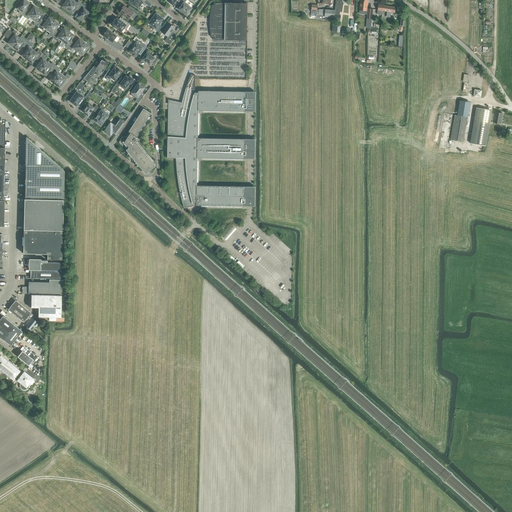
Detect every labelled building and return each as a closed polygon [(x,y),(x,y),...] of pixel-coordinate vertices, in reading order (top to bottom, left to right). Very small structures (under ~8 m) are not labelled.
[(20,14),(23,16),(27,10),(24,9),(29,3),(26,1),(25,0),(22,0),(16,9),(19,11),(18,13),(20,14)] [(64,0),(66,1),(62,7),(64,9),(66,10),(74,0),(73,0),(64,0)] [(77,3),(74,0),(66,10),(69,12),(72,14),(76,8),(78,10),(82,4),(78,1),(77,3)] [(151,7),(152,5),(145,0),(129,0),(129,1),(132,4),(134,6),(135,6),(138,8),(142,3),(146,5),(148,5),(151,7)] [(192,8),(184,3),(186,0),(181,0),(180,2),(183,4),(179,9),(187,15),(192,8)] [(247,3),(214,3),(214,5),(212,5),(210,11),(210,18),(210,24),(210,31),(211,37),(213,37),(213,40),(247,40),(247,3)] [(79,19),(79,20),(81,21),(82,21),(88,12),(83,9),(85,6),(82,4),(78,10),(81,12),(77,17),(79,19)] [(312,4),(311,11),(311,14),(310,16),(316,17),(315,18),(323,18),(330,19),(330,17),(325,17),(323,17),(323,15),(324,9),(319,9),(319,10),(317,10),(317,5),(312,4)] [(382,11),(385,11),(386,11),(387,6),(383,5),(378,4),(377,14),(382,15),(382,11)] [(122,10),(120,13),(129,19),(131,17),(134,19),(136,15),(135,14),(137,11),(130,6),(128,9),(124,6),(122,9),(122,10)] [(387,11),(386,17),(390,18),(391,12),(395,12),(395,7),(387,6),(386,11),(387,11)] [(29,12),(27,10),(23,16),(27,19),(28,18),(31,20),(39,10),(37,8),(36,9),(34,7),(29,12)] [(330,17),(332,17),(334,17),(335,10),(325,9),(325,17),(330,17)] [(35,22),(33,24),(38,27),(42,21),(39,19),(44,14),(41,12),(41,11),(39,10),(31,20),(35,22)] [(157,14),(156,13),(149,23),(156,28),(155,29),(158,31),(162,27),(159,25),(163,19),(160,16),(160,15),(157,13),(157,14)] [(42,21),(38,27),(42,30),(43,28),(46,31),(54,21),(52,19),(51,19),(48,17),(44,23),(42,21)] [(113,20),(112,23),(112,24),(112,25),(115,27),(115,28),(118,29),(121,32),(124,29),(127,30),(130,24),(121,17),(119,20),(117,19),(116,20),(115,20),(114,21),(113,20)] [(50,33),(48,35),(53,38),(57,32),(54,30),(58,25),(56,23),(56,22),(54,21),(46,31),(50,33)] [(170,25),(168,24),(162,32),(168,37),(165,41),(169,44),(176,34),(172,31),(174,28),(172,27),(173,26),(171,24),(170,25)] [(59,34),(57,32),(53,38),(57,41),(58,39),(61,41),(69,31),(67,30),(66,30),(63,28),(59,34)] [(104,34),(103,36),(107,39),(106,40),(121,51),(124,47),(114,40),(117,36),(108,29),(106,31),(105,32),(104,33),(104,34)] [(12,47),(16,43),(19,38),(15,35),(17,32),(14,30),(12,33),(8,30),(3,35),(8,39),(8,38),(10,40),(8,43),(10,45),(10,46),(12,47)] [(71,33),(69,31),(61,41),(62,42),(62,41),(67,44),(65,47),(68,49),(72,43),(69,41),(73,35),(71,33)] [(19,38),(16,43),(12,47),(15,49),(15,48),(17,51),(22,45),(24,47),(28,41),(26,39),(24,42),(19,38)] [(78,39),(74,45),(72,43),(68,49),(70,51),(72,48),(77,51),(84,42),(81,41),(78,39)] [(31,43),(28,41),(24,47),(27,49),(21,55),(24,57),(24,58),(26,59),(33,50),(28,47),(31,43)] [(86,44),(84,42),(77,51),(82,55),(88,46),(86,44)] [(145,49),(144,48),(146,45),(142,42),(139,46),(136,43),(133,47),(132,46),(128,52),(131,54),(131,53),(133,54),(132,55),(135,57),(136,56),(138,54),(141,55),(145,49)] [(38,50),(36,53),(33,50),(26,59),(28,61),(29,61),(31,63),(35,57),(38,59),(42,53),(38,50)] [(147,52),(142,60),(150,65),(152,63),(154,65),(160,57),(156,55),(154,55),(153,57),(147,52)] [(45,55),(42,53),(38,59),(40,61),(35,68),(38,70),(40,72),(48,62),(44,60),(46,58),(44,57),(45,55)] [(100,63),(97,61),(88,74),(92,77),(98,69),(103,73),(110,63),(106,61),(105,62),(102,60),(100,63)] [(48,62),(40,72),(42,73),(45,75),(49,70),(52,71),(56,66),(52,62),(51,64),(48,62)] [(59,68),(56,66),(52,71),(54,73),(49,80),(52,82),(54,84),(61,74),(58,72),(60,70),(58,69),(59,68)] [(109,69),(103,77),(107,80),(107,78),(109,80),(111,80),(112,78),(115,81),(122,72),(120,71),(121,71),(118,69),(117,68),(116,69),(115,68),(112,71),(109,69)] [(70,76),(67,73),(64,76),(61,74),(54,84),(56,86),(56,85),(59,87),(66,78),(67,79),(70,76)] [(253,92),(246,91),(203,91),(198,91),(198,92),(195,92),(196,75),(191,74),(190,77),(188,81),(187,85),(183,97),(180,108),(179,109),(174,110),(171,104),(168,98),(168,99),(167,158),(176,158),(176,163),(176,164),(176,165),(176,166),(176,167),(176,168),(176,169),(177,170),(177,171),(177,172),(177,173),(177,174),(177,175),(177,176),(177,177),(177,178),(178,179),(178,180),(178,181),(178,182),(178,183),(178,184),(179,185),(179,186),(179,187),(179,188),(179,189),(179,190),(180,191),(180,192),(180,193),(180,194),(180,195),(181,196),(181,197),(181,198),(181,199),(182,200),(182,201),(182,202),(184,208),(193,206),(193,203),(196,203),(196,205),(201,205),(244,206),(250,206),(255,206),(255,187),(251,186),(197,185),(197,158),(245,159),(251,159),(255,159),(255,139),(252,139),(245,139),(198,138),(198,111),(245,111),(253,112),(255,112),(255,92),(253,92)] [(129,78),(126,76),(122,83),(119,81),(112,91),(115,93),(120,86),(126,90),(129,86),(128,85),(130,83),(131,83),(134,79),(130,77),(129,78)] [(74,104),(73,105),(76,106),(77,106),(84,96),(79,93),(85,85),(81,81),(72,94),(74,96),(70,101),(74,104)] [(137,99),(135,101),(138,104),(143,97),(140,95),(145,88),(142,85),(140,83),(139,84),(139,83),(132,93),(131,95),(137,99)] [(481,97),(482,90),(474,89),(473,96),(481,97)] [(465,101),(460,101),(458,115),(454,115),(450,140),(463,142),(467,117),(469,117),(471,102),(465,101)] [(96,105),(94,108),(89,104),(86,108),(85,107),(83,110),(84,110),(83,112),(89,116),(93,110),(95,112),(99,107),(96,105)] [(117,109),(116,110),(121,113),(124,108),(119,105),(117,109)] [(101,106),(96,113),(99,115),(95,120),(98,122),(97,123),(100,125),(100,124),(101,125),(106,119),(107,119),(108,116),(108,115),(110,112),(105,108),(101,106)] [(476,107),(470,143),(486,146),(490,120),(494,120),(493,123),(501,124),(502,113),(495,112),(495,114),(491,113),(492,110),(476,107)] [(129,132),(126,136),(123,136),(119,142),(125,150),(126,150),(146,174),(156,166),(137,142),(139,140),(139,139),(139,138),(136,136),(151,113),(144,108),(129,132)] [(113,133),(116,135),(124,123),(120,120),(116,126),(111,122),(104,132),(111,137),(113,133)] [(25,164),(24,197),(63,198),(64,171),(42,151),(26,136),(25,164)] [(47,254),(47,259),(61,260),(63,201),(24,200),(23,253),(47,254)] [(234,226),(224,237),(227,239),(236,228),(234,226)] [(30,278),(45,278),(60,279),(60,263),(47,262),(47,260),(40,260),(41,259),(29,259),(28,270),(30,270),(30,278)] [(22,294),(48,294),(63,295),(63,280),(49,279),(49,282),(28,282),(28,287),(22,287),(22,294)] [(29,294),(28,307),(30,307),(37,307),(37,316),(48,316),(48,319),(54,319),(54,316),(60,317),(60,295),(29,294)] [(15,300),(7,310),(23,322),(27,318),(29,319),(25,325),(27,327),(24,330),(32,336),(34,333),(32,330),(35,326),(36,327),(39,323),(38,322),(40,320),(36,317),(31,313),(15,300)] [(0,325),(9,333),(15,326),(2,316),(0,318),(0,325)] [(0,325),(0,337),(3,340),(9,333),(0,325)] [(10,346),(21,332),(22,331),(21,331),(15,326),(9,333),(3,340),(3,341),(3,340),(10,346)] [(21,350),(17,356),(31,367),(35,361),(21,350)] [(1,357),(0,357),(0,368),(13,380),(20,372),(1,357)] [(20,376),(17,380),(20,383),(20,384),(20,385),(20,386),(20,387),(20,388),(21,388),(22,389),(23,389),(24,390),(25,390),(26,390),(26,389),(27,388),(28,388),(28,387),(28,386),(28,385),(28,384),(27,384),(29,382),(31,384),(34,381),(32,379),(33,377),(38,380),(39,378),(35,375),(28,369),(28,370),(26,372),(25,373),(24,372),(20,376)]
